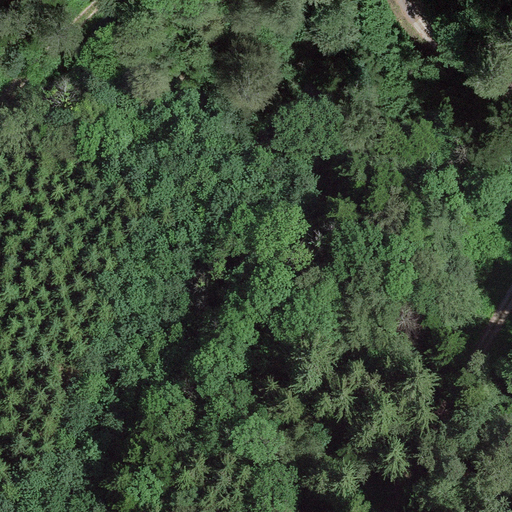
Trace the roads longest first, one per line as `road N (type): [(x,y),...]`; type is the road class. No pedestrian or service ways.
road 1 (track): [(511,298),(386,511)]
road 2 (track): [(99,0),(0,106)]
road 3 (track): [(511,87),(455,56),(407,0)]
